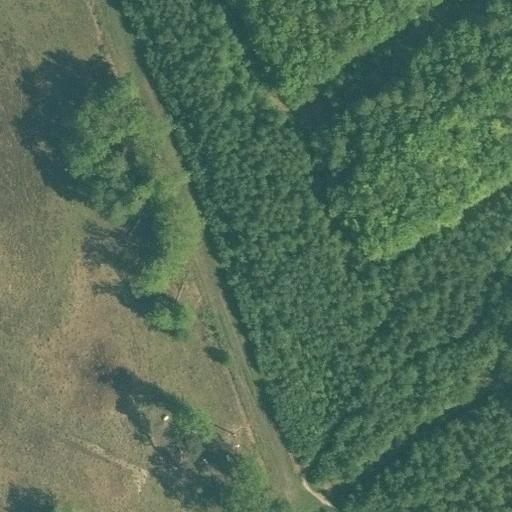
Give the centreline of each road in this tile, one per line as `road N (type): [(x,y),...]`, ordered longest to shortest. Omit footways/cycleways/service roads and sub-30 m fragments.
road 1 (track): [(114,0),(300,511)]
road 2 (track): [(511,390),(484,393),(300,511)]
